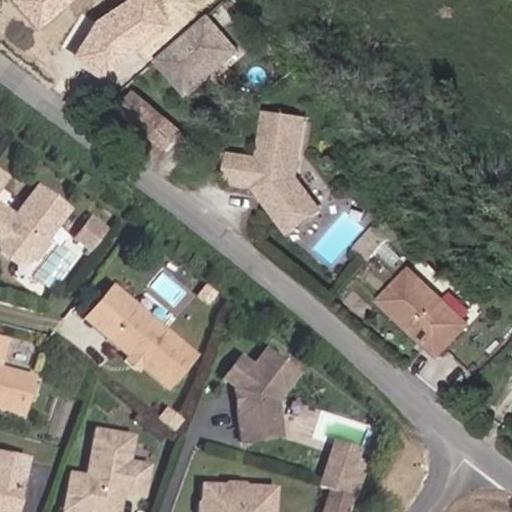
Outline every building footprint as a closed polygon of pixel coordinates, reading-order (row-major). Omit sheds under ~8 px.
[(39,32),(76,0),(21,0),(16,5),(39,32)] [(120,64),(166,33),(144,0),(143,0),(97,31),(77,64),(108,83),(120,64)] [(239,50),(207,15),(156,61),(188,97),(239,50)] [(129,96),(117,111),(168,149),(180,133),(129,96)] [(262,123),(257,165),(229,162),(227,194),(253,196),(287,242),(320,217),(299,185),(304,127),(262,123)] [(76,206),(46,184),(24,215),(0,197),(0,193),(10,180),(0,172),(0,230),(9,237),(10,248),(25,259),(38,257),(76,206)] [(87,213),(71,237),(90,249),(105,225),(87,213)] [(396,222),(386,231),(398,243),(407,233),(396,222)] [(398,243),(386,231),(376,242),(387,253),(398,243)] [(434,364),(464,332),(408,282),(378,314),(434,364)] [(200,354),(141,304),(116,283),(102,300),(126,320),(149,340),(136,356),(141,355),(145,358),(146,364),(173,387),(200,354)] [(149,340),(126,320),(102,299),(88,315),(136,356),(149,340)] [(5,367),(12,338),(0,335),(0,404),(31,412),(40,376),(5,367)] [(280,400),(301,373),(269,349),(256,366),(243,356),(227,378),(240,388),(238,390),(243,393),(245,405),(241,410),(246,442),(269,439),(266,422),(283,420),(280,400)] [(186,419),(173,408),(166,416),(179,428),(186,419)] [(285,437),(283,420),(266,422),(269,439),(285,437)] [(147,492),(153,464),(132,459),(137,435),(102,427),(92,474),(76,470),(72,492),(85,495),(87,497),(85,509),(99,511),(121,511),(124,501),(121,496),(122,487),(147,492)] [(348,491),(357,458),(333,451),(324,484),(335,488),(348,491)] [(22,507),(26,490),(21,488),(22,482),(27,483),(32,458),(1,452),(0,455),(0,506),(1,503),(22,507)] [(257,511),(258,484),(237,483),(234,480),(219,480),(216,482),(195,482),(194,497),(192,499),(191,511),(192,511),(257,511)] [(264,511),(266,484),(258,484),(257,511),(264,511)] [(85,509),(87,497),(85,495),(72,492),(69,506),(85,509)] [(0,511),(20,511),(22,507),(1,503),(0,506),(0,511)]
